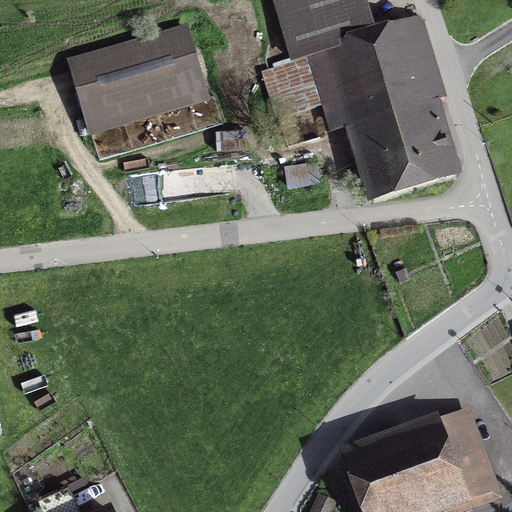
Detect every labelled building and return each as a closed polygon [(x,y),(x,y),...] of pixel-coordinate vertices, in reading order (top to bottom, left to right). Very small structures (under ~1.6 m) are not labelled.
[(276,0),(294,62),(308,57),(368,40),(368,39),(356,0),(276,0)] [(406,28),(368,39),(368,40),(308,57),(317,88),(339,82),(362,162),(355,164),(358,174),(365,172),(372,197),(454,172),(432,101),(427,103),(406,28)] [(91,133),(206,100),(186,29),(70,63),(91,133)] [(215,134),(217,153),(247,149),(245,130),(215,134)] [(315,165),(287,169),(290,186),(317,182),(315,165)] [(341,454),(362,511),(437,511),(494,491),(465,412),(439,421),(437,417),(341,454)] [(44,511),(109,511),(108,511),(77,511),(69,493),(42,506),(44,511)] [(320,495),(312,511),(329,511),(334,501),(320,495)]
